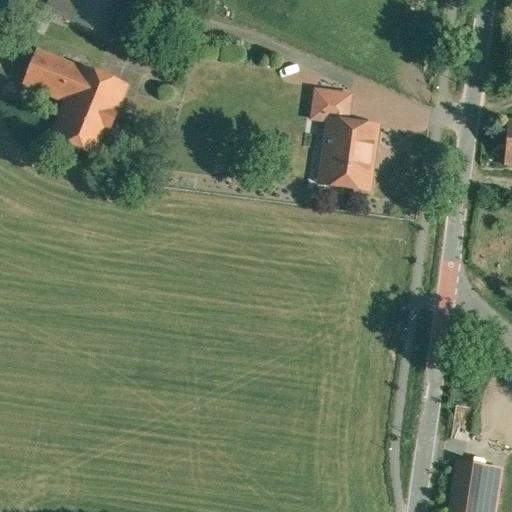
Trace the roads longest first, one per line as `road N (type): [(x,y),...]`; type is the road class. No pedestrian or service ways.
road 1 (unclassified): [(438,306),(481,0)]
road 2 (residential): [(438,306),(412,511)]
